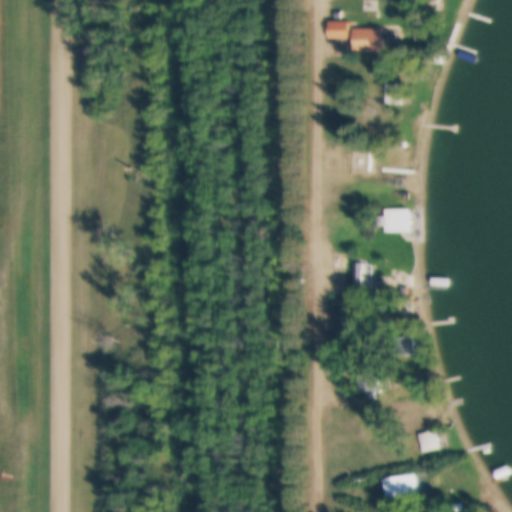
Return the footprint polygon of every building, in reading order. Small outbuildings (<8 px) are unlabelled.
[(349,9),(349,19),(334,19),(334,9),(349,9)] [(354,16),(385,16),(385,38),(354,38),(354,16)] [(350,53),(381,53),(381,29),(350,29),(350,53)] [(372,55),(384,55),(383,66),(372,66),(372,55)] [(383,72),(403,73),(403,94),(382,94),(383,72)] [(349,136),(368,136),(368,161),(349,161),(349,136)] [(384,199),(409,199),(409,224),(383,223),(384,199)] [(363,251),(363,283),(353,283),(354,251),(363,251)] [(391,268),(392,255),(340,254),(340,267),(391,268)] [(334,285),(365,286),(365,297),(334,297),(334,285)] [(381,295),(400,295),(400,310),(381,310),(381,295)] [(384,330),(412,328),(414,346),(386,348),(384,330)] [(367,384),(360,384),(358,357),(379,355),(381,382),(374,383),(375,389),(368,389),(367,384)] [(418,426),(436,421),(440,439),(422,444),(418,426)] [(417,434),(421,453),(439,449),(435,430),(417,434)] [(381,469),(416,464),(419,486),(384,491),(381,469)] [(470,477),(483,468),(488,475),(475,484),(470,477)] [(452,495),(462,493),(463,501),(453,503),(452,495)]
